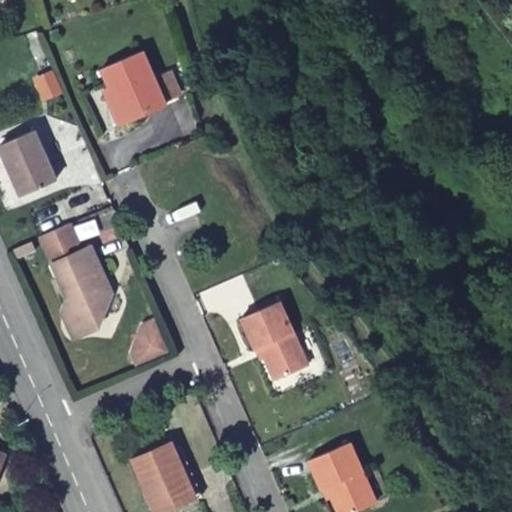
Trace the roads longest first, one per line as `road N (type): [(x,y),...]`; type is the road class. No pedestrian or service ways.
road 1 (residential): [(125,184),(201,358)]
road 2 (residential): [(201,358),(268,511)]
road 3 (residential): [(201,358),(51,427)]
road 4 (residential): [(0,306),(51,427)]
